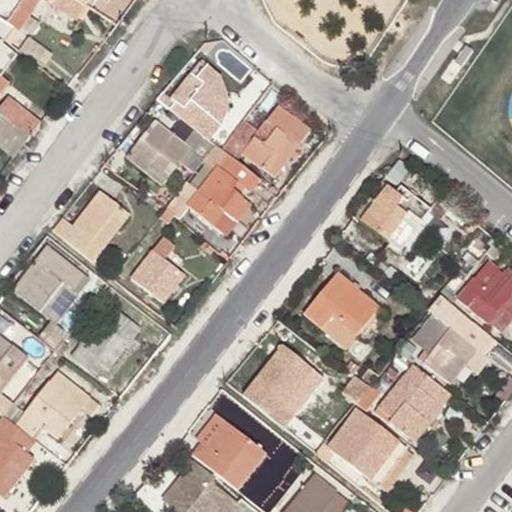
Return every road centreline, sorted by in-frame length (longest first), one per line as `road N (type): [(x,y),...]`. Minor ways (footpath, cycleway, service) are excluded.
road 1 (tertiary): [(381,117),(74,511)]
road 2 (residential): [(0,237),(182,0)]
road 3 (residential): [(217,0),(381,117)]
road 4 (residential): [(511,203),(423,127),(381,117)]
road 5 (tertiary): [(461,0),(381,117)]
